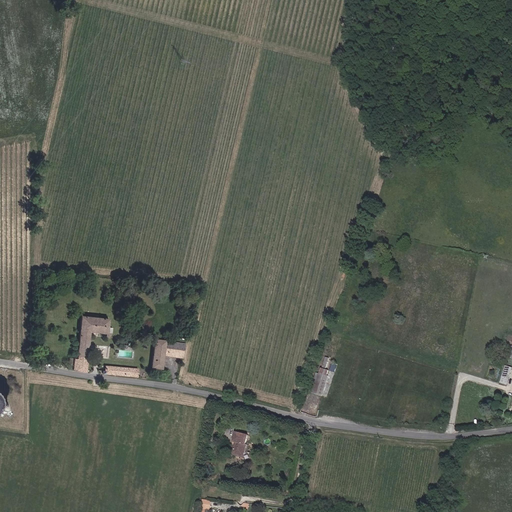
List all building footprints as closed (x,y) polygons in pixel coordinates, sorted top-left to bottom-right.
[(86,372),(89,331),(107,333),(108,327),(108,319),(81,316),(77,359),(74,358),(74,363),(77,362),(76,370),(86,372)] [(182,358),(185,343),(162,340),(162,338),(158,337),(158,340),(155,339),(151,367),(161,368),(163,355),(182,358)] [(322,396),(330,371),(326,370),(328,362),(329,359),(326,358),(322,369),(320,374),(317,373),(314,383),(314,384),(313,386),(311,392),(322,396)] [(335,373),(337,365),(328,362),(326,370),(330,371),(335,373)] [(137,377),(138,369),(105,366),(105,371),(99,370),(100,371),(100,372),(100,373),(137,377)] [(507,385),(511,369),(511,367),(506,366),(500,383),(507,385)] [(4,404),(2,404),(1,405),(0,406),(0,412),(1,413),(2,414),(4,415),(5,415),(7,415),(8,414),(9,412),(10,411),(10,409),(10,407),(9,406),(7,405),(6,404),(4,404)] [(244,456),(247,445),(246,445),(248,436),(237,433),(235,442),(237,442),(234,453),(244,456)]
